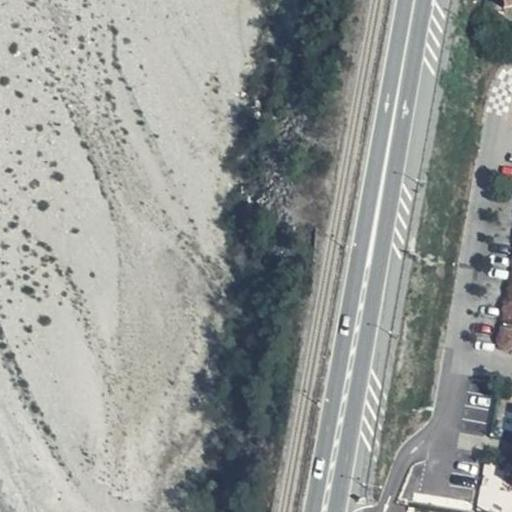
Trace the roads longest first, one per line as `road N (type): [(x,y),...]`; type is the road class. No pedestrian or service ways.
road 1 (primary): [(416,0),(323,511)]
road 2 (residential): [(511,85),(501,99),(441,474)]
